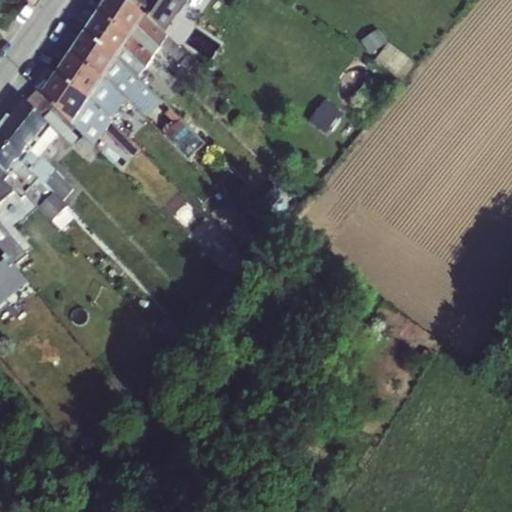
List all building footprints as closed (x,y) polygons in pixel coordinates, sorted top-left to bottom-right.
[(106,0),(97,16),(132,38),(146,16),(128,0),(106,0)] [(165,34),(188,0),(128,0),(146,16),(165,34)] [(117,60),(132,38),(97,16),(83,36),(117,60)] [(117,60),(83,36),(70,56),(104,79),(117,60)] [(104,79),(70,56),(55,77),(90,99),(104,79)] [(90,99),(55,77),(42,97),(72,126),(90,99)] [(191,157),(208,139),(165,99),(148,117),(191,157)] [(49,126),(24,100),(4,126),(29,150),(49,126)] [(29,150),(4,126),(0,130),(0,167),(7,175),(29,150)] [(15,268),(8,259),(0,264),(0,306),(28,283),(15,268)] [(224,511),(256,511),(269,491),(245,478),(234,498),(228,494),(220,509),(224,511)]
